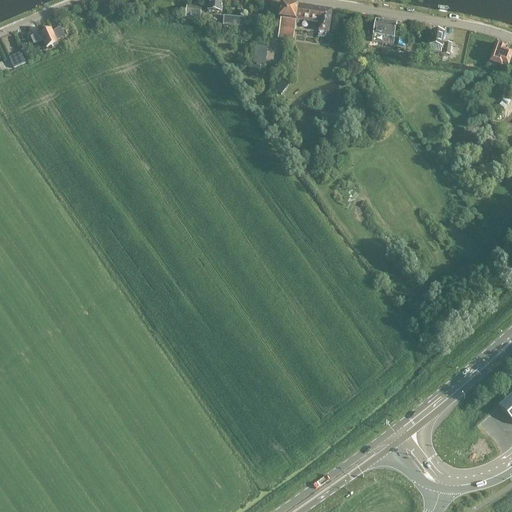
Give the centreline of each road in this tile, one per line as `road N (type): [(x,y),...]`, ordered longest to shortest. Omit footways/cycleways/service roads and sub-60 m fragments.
road 1 (unclassified): [(304,0),(511,39)]
road 2 (primary): [(511,341),(403,430)]
road 3 (primary): [(388,440),(279,511)]
